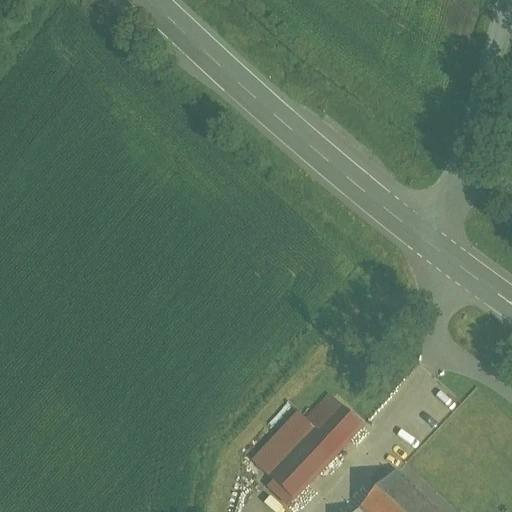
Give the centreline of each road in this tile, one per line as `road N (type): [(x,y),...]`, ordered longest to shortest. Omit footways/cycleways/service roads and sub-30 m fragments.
road 1 (secondary): [(150,0),(422,239)]
road 2 (residential): [(422,239),(508,0)]
road 3 (residential): [(511,390),(437,329),(438,305),(464,272)]
